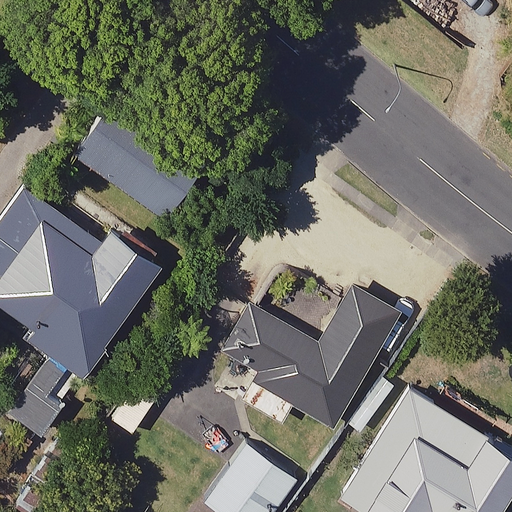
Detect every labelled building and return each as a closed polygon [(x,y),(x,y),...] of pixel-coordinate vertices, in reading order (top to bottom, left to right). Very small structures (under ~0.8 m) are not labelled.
[(112,102),(78,151),(173,218),(208,169),(112,102)] [(101,247),(49,211),(0,280),(0,296),(39,324),(33,332),(92,373),(172,260),(118,222),(101,247)] [(411,309),(360,280),(326,337),(255,296),(226,345),(262,366),(256,376),(343,427),(411,309)] [(505,511),(511,502),(511,443),(415,382),(345,493),(375,511),(505,511)] [(278,511),(305,475),(252,438),(209,498),(229,511),(278,511)]
